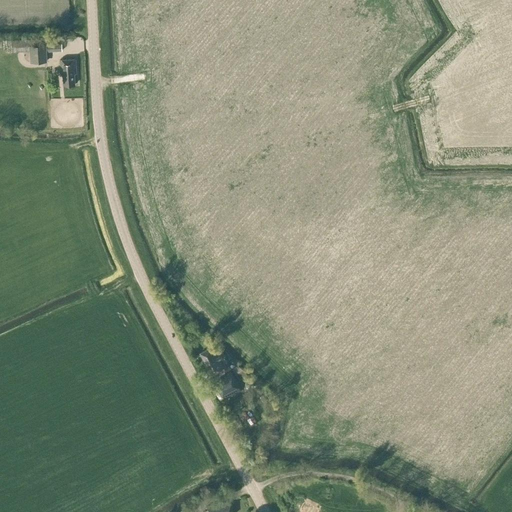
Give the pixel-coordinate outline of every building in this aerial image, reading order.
[(29,39),(29,46),(30,62),(47,61),(46,51),(62,50),(61,44),(46,45),(45,38),(29,39)] [(11,41),(11,52),(21,52),(20,41),(11,41)] [(74,73),(76,73),(75,58),(60,59),(60,73),(62,73),(63,84),(75,84),(74,73)] [(219,346),(211,351),(210,347),(200,353),(205,363),(204,364),(210,375),(223,368),(219,360),(225,357),(219,346)] [(238,372),(248,385),(253,381),(242,368),(238,372)] [(215,381),(224,399),(241,390),(232,373),(215,381)] [(256,397),(261,404),(268,399),(263,392),(256,397)] [(232,511),(230,502),(223,504),(222,501),(207,505),(208,511),(232,511)]
